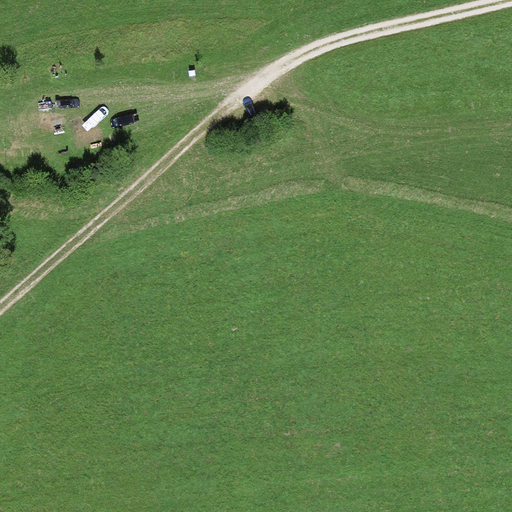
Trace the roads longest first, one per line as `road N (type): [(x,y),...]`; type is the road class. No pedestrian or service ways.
road 1 (track): [(507,0),(349,41),(282,71),(217,113),(0,306)]
road 2 (track): [(511,223),(344,183),(282,71)]
